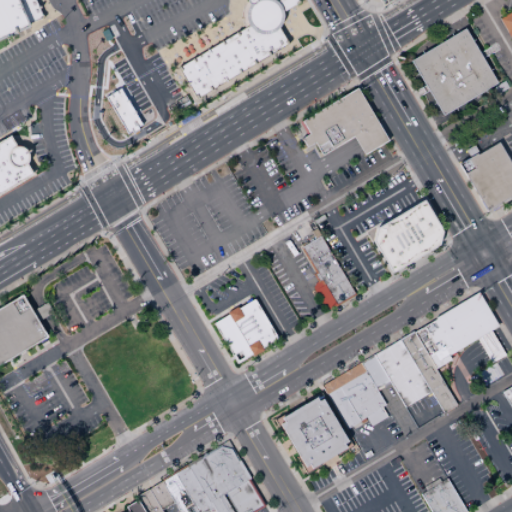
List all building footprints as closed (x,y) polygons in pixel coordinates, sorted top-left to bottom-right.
[(0,0),(0,43),(31,31),(27,25),(46,20),(36,0),(0,0)] [(296,0),(299,5),(281,13),(281,19),(280,25),(277,29),(285,45),(192,98),(173,65),(242,27),(240,19),(240,9),(245,4),(242,0),(296,0)] [(511,43),(498,19),(511,10),(511,43)] [(408,60),(458,31),(463,28),(479,55),(496,83),(441,116),(438,111),(425,88),(408,60)] [(299,121),(302,125),(304,129),(307,133),(299,138),(299,140),(304,147),(312,142),(314,145),(320,155),(351,137),(353,141),(357,146),(360,152),(362,155),(386,140),(384,137),(381,132),(378,126),(354,87),(299,121)] [(105,95),(123,135),(140,127),(122,88),(105,95)] [(0,133),(5,130),(12,142),(19,144),(25,148),(27,155),(26,163),(32,175),(0,194),(0,133)] [(511,166),(497,140),(481,150),(470,155),(457,163),(484,212),(511,196),(511,166)] [(470,155),(465,146),(475,140),(481,150),(470,155)] [(370,241),(372,227),(421,198),(440,229),(439,245),(389,274),(370,241)] [(299,246),(319,235),(353,294),(333,306),(299,246)] [(476,292),(497,326),(489,331),(475,339),(451,354),(447,356),(449,360),(434,369),(412,332),(434,319),(433,318),(476,292)] [(0,305),(19,294),(29,311),(35,321),(45,337),(0,363),(0,305)] [(210,322),(252,297),(277,340),(236,365),(210,322)] [(45,302),(29,311),(35,321),(51,312),(45,302)] [(434,369),(455,406),(441,414),(429,392),(398,339),(398,338),(411,331),(412,332),(434,369)] [(475,339),(490,363),(504,355),(489,331),(475,339)] [(398,339),(372,355),(389,384),(403,408),(429,392),(398,339)] [(372,355),(389,384),(376,391),(358,362),(372,355)] [(332,378),(318,386),(344,430),(358,422),(358,421),(364,417),(370,427),(386,417),(380,408),(384,405),(376,391),(358,362),(332,378)] [(500,392),(511,385),(511,407),(510,409),(500,392)] [(278,418),(313,397),(315,401),(319,399),(345,442),(341,445),(343,449),(309,468),(306,464),(302,466),(276,425),(280,422),(278,418)] [(195,481),(186,465),(219,446),(229,448),(235,458),(195,481)] [(235,458),(241,469),(201,492),(195,481),(235,458)] [(186,465),(195,481),(201,492),(207,502),(211,509),(205,511),(195,511),(192,505),(173,473),(186,465)] [(241,469),(201,492),(207,502),(221,494),(224,492),(247,479),(241,469)] [(173,473),(192,505),(189,507),(191,511),(178,511),(173,503),(160,481),(173,473)] [(445,478),(466,511),(429,511),(419,494),(445,478)] [(232,506),(224,492),(247,479),(255,492),(232,506)] [(160,481),(147,488),(160,510),(173,503),(160,481)] [(152,511),(161,511),(160,510),(147,488),(140,492),(152,511)] [(152,511),(140,492),(133,496),(135,498),(143,511),(152,511)] [(255,492),(263,506),(253,511),(235,511),(232,506),(255,492)] [(221,494),(231,511),(212,511),(211,509),(207,502),(221,494)] [(143,511),(135,498),(122,506),(124,509),(125,510),(126,509),(127,511),(143,511)]
